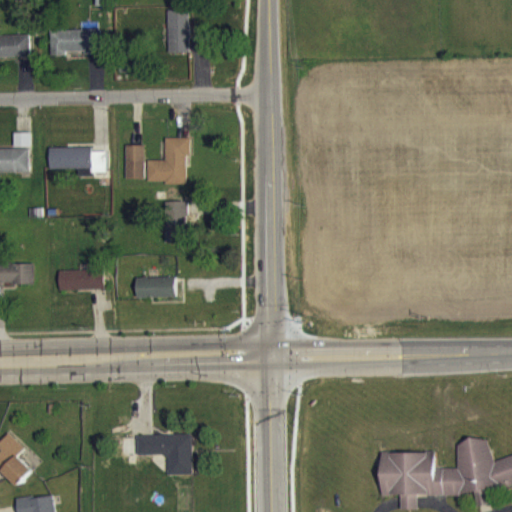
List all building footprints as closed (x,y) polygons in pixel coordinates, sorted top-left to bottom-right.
[(35,0),(14,0),(15,12),(36,11),(35,0)] [(191,63),(190,20),(169,20),(170,63),(191,63)] [(68,64),(102,63),(101,40),(52,41),(53,67),(68,66),(68,64)] [(0,67),(32,67),(31,45),(0,46),(0,67)] [(15,144),(15,158),(33,157),(33,144),(15,144)] [(192,149),(166,148),(166,171),(149,170),(149,193),(188,194),(188,166),(192,166),(192,149)] [(127,189),(145,189),(146,156),(127,155),(127,189)] [(52,179),(80,179),(80,185),(109,185),(108,162),(94,162),(94,157),(51,158),(52,179)] [(0,183),(32,183),(31,159),(0,159),(0,183)] [(166,253),(188,254),(188,212),(167,212),(166,253)] [(0,294),(35,295),(35,274),(0,274),(0,294)] [(61,301),(105,300),(105,280),(61,281),(61,301)] [(139,309),(177,308),(177,288),(138,289),(139,309)] [(0,455),(0,457),(4,461),(0,465),(0,480),(19,498),(35,481),(20,466),(27,458),(11,443),(0,455)] [(139,466),(169,465),(169,486),(195,485),(194,445),(139,446),(139,466)] [(382,464),(383,506),(401,506),(401,511),(418,511),(418,506),(475,504),(475,511),(492,511),(492,494),(511,493),(511,464),(492,465),(492,450),(458,451),(459,479),(437,479),(437,462),(382,464)]
